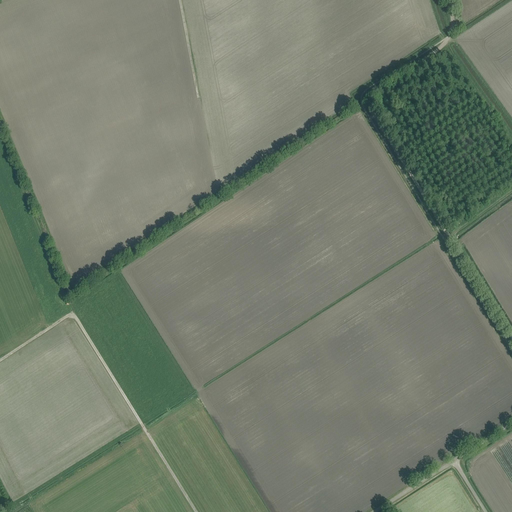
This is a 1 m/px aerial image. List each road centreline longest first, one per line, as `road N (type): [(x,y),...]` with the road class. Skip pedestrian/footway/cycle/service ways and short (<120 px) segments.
road 1 (unclassified): [(194,511),(75,320),(67,317),(0,363)]
road 2 (track): [(449,236),(367,104),(373,90),(445,43),(448,0)]
road 3 (track): [(511,339),(449,236)]
